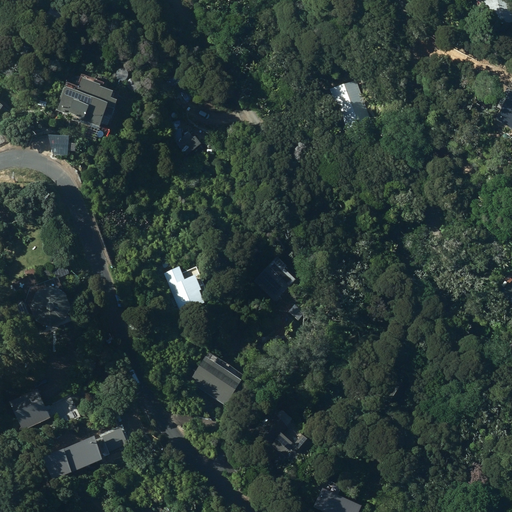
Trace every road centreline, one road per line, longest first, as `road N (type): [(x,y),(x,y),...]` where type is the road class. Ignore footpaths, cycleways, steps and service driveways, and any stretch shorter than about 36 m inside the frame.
road 1 (residential): [(175,0),(266,143),(315,196),(397,247),(418,237),(427,218),(407,0)]
road 2 (unclassified): [(244,511),(153,408),(65,183),(32,160),(0,163)]
